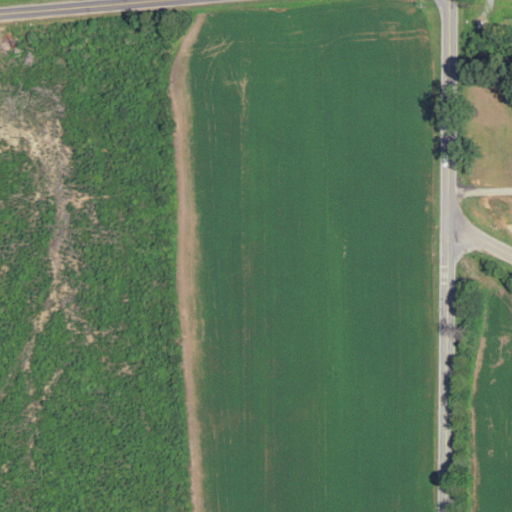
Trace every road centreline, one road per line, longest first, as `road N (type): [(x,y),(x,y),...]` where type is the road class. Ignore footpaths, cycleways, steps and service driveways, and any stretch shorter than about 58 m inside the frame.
road 1 (tertiary): [(445,511),(450,0)]
road 2 (tertiary): [(144,0),(0,10)]
